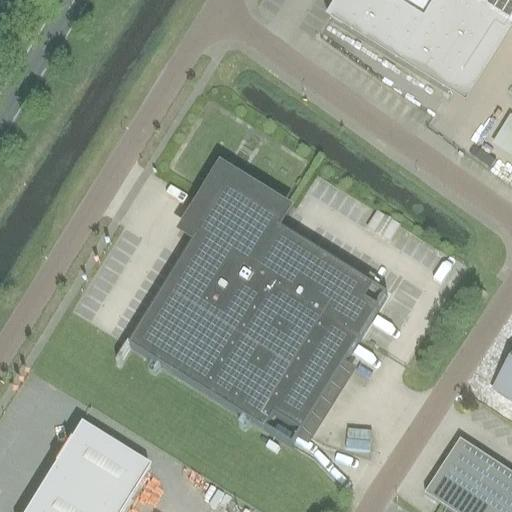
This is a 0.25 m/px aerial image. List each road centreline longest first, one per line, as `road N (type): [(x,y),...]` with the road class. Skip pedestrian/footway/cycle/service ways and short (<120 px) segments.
road 1 (unclassified): [(0,359),(216,12)]
road 2 (unclassified): [(511,221),(216,12)]
road 3 (unclassified): [(367,511),(511,291)]
road 4 (primary): [(0,117),(73,0)]
